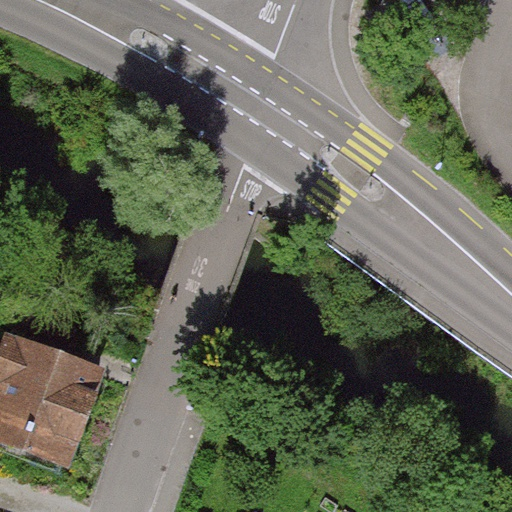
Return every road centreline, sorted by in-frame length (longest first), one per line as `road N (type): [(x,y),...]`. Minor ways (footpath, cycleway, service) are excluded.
road 1 (secondary): [(261,113),(511,299)]
road 2 (secondary): [(35,0),(145,42),(261,113)]
road 3 (residential): [(169,374),(127,511)]
